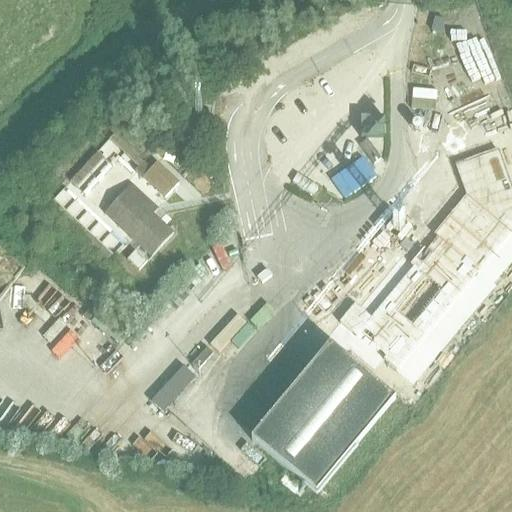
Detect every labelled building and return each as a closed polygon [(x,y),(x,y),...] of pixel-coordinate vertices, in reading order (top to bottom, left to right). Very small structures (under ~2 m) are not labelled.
[(136,172),(165,199),(180,185),(158,164),(152,170),(115,136),(110,142),(138,169),(136,172)] [(105,161),(98,154),(71,183),(78,190),(105,161)] [(105,215),(151,258),(174,233),(154,215),(159,209),(133,185),(105,215)] [(113,256),(55,202),(44,213),(103,268),(113,256)] [(502,240),(511,231),(511,212),(506,205),(486,222),(502,240)] [(473,251),(484,262),(502,243),(491,232),(473,251)] [(281,296),(353,358),(372,336),(382,344),(420,300),(360,248),(338,274),(316,255),(281,296)] [(135,252),(127,261),(140,272),(148,263),(135,252)] [(5,307),(31,328),(44,313),(17,291),(5,307)] [(127,336),(99,315),(91,324),(120,345),(127,336)] [(238,317),(211,347),(219,354),(246,325),(238,317)] [(38,343),(55,332),(47,320),(30,332),(38,343)] [(330,347),(251,440),(317,495),(395,401),(330,347)] [(208,350),(193,366),(199,371),(214,355),(208,350)] [(196,380),(183,369),(152,404),(164,415),(196,380)]
